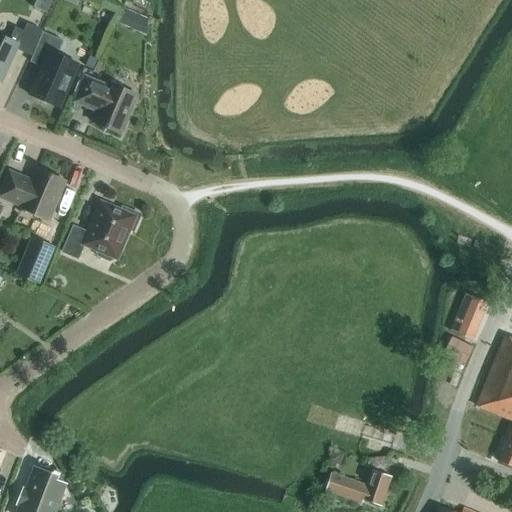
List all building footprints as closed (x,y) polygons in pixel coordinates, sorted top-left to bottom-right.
[(36,0),(33,7),(46,13),(52,0),(36,0)] [(123,8),(117,22),(147,35),(147,18),(123,8)] [(0,35),(0,82),(0,83),(16,49),(30,56),(42,30),(27,23),(23,31),(15,27),(9,40),(0,35)] [(42,67),(29,95),(59,108),(79,65),(58,55),(64,41),(44,33),(31,62),(42,67)] [(93,70),(97,60),(89,57),(85,66),(93,70)] [(85,77),(75,101),(97,111),(92,122),(120,134),(137,95),(109,83),(108,87),(85,77)] [(0,196),(22,206),(20,209),(48,220),(64,181),(36,169),(30,184),(23,181),(24,179),(9,173),(0,195),(0,196)] [(121,211),(101,203),(88,233),(73,226),(63,252),(78,259),(84,244),(100,250),(98,253),(100,256),(110,260),(113,259),(114,256),(117,257),(129,228),(134,230),(140,214),(123,207),(121,211)] [(36,239),(20,276),(39,284),(54,247),(36,239)] [(472,340),(488,302),(465,293),(450,331),(472,340)] [(511,420),(511,427),(508,437),(511,438),(511,339),(504,336),(475,406),(511,420)] [(511,438),(508,437),(498,461),(511,466),(511,438)] [(339,463),(342,455),(333,451),(330,459),(339,463)] [(387,465),(386,457),(369,460),(370,465),(374,465),(375,467),(387,465)] [(52,475),(35,468),(26,491),(24,490),(19,503),(21,504),(18,511),(53,511),(64,484),(50,479),(52,475)] [(331,474),(326,490),(361,502),(362,499),(381,506),(391,477),(372,470),(371,472),(366,486),(356,482),(331,474)]
